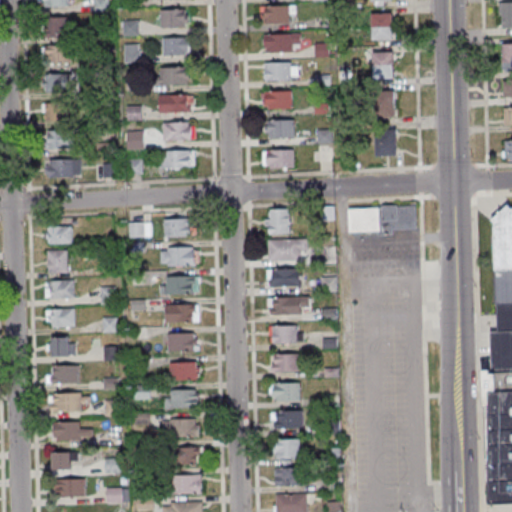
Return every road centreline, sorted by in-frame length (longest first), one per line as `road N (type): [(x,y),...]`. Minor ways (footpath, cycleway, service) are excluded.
road 1 (residential): [(511,180),(0,205)]
road 2 (residential): [(238,511),(223,0)]
road 3 (residential): [(18,511),(4,0)]
road 4 (tertiary): [(457,511),(446,0)]
